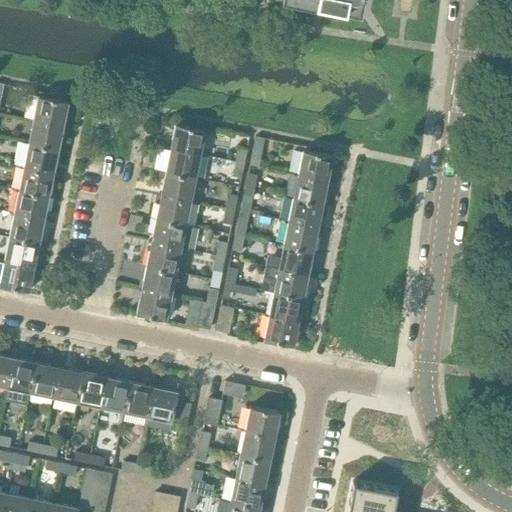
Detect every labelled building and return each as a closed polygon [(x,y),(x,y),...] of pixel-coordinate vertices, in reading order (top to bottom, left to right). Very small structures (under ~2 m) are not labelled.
[(37,95),(32,119),(62,125),(67,101),(37,95)] [(32,119),(28,142),(57,148),(62,125),(32,119)] [(175,124),(170,148),(199,153),(204,129),(175,124)] [(28,142),(23,166),(52,172),(57,148),(28,142)] [(235,161),(243,162),(246,148),(238,147),(235,161)] [(170,148),(165,171),(195,177),(199,153),(170,148)] [(326,180),(331,155),(302,149),(297,173),(326,180)] [(258,165),(260,151),(252,150),(249,164),(258,165)] [(243,162),(235,161),(232,175),(240,177),(243,162)] [(23,166),(18,189),(48,195),(52,172),(23,166)] [(165,171),(160,194),(190,200),(195,177),(165,171)] [(244,187),(253,189),(256,175),(247,173),(244,187)] [(321,203),(326,180),(297,173),(292,197),(321,203)] [(253,189),(244,187),(241,202),(250,203),(253,189)] [(18,189),(13,213),(43,219),(48,195),(18,189)] [(160,194),(155,218),(185,224),(190,200),(160,194)] [(225,208),(233,209),(236,195),(228,194),(225,208)] [(316,226),(321,203),(292,197),(287,220),(316,226)] [(233,209),(225,208),(222,222),(230,224),(233,209)] [(235,234),(243,236),(248,213),(239,212),(238,220),(235,234)] [(13,213),(8,236),(38,242),(43,219),(13,213)] [(155,218),(150,241),(180,247),(185,224),(155,218)] [(312,250),(316,226),(287,220),(282,244),(312,250)] [(243,236),(235,234),(232,249),(241,250),(243,236)] [(8,236),(4,260),(33,266),(38,242),(8,236)] [(150,241),(145,265),(175,271),(180,247),(150,241)] [(216,255),(224,256),(227,242),(219,241),(216,255)] [(307,273),(312,250),(282,244),(280,257),(267,255),(265,265),(307,273)] [(224,256),(216,255),(213,269),(221,271),(224,256)] [(0,284),(28,290),(33,266),(4,260),(0,277),(0,284)] [(145,265),(141,288),(170,294),(175,271),(145,265)] [(302,297),(307,273),(265,265),(263,276),(275,278),(273,291),(302,297)] [(225,281),(234,283),(237,269),(228,267),(225,281)] [(234,283),(225,281),(222,295),(231,297),(234,283)] [(165,319),(170,294),(141,288),(136,312),(165,319)] [(206,302),(214,303),(217,289),(209,288),(206,302)] [(297,321),(302,297),(273,291),(268,315),(297,321)] [(214,303),(206,302),(202,301),(197,325),(209,328),(214,303)] [(233,307),(220,305),(215,329),(228,332),(233,307)] [(292,345),(297,321),(268,315),(263,339),(292,345)] [(0,385),(6,386),(12,357),(0,354),(0,385)] [(35,362),(12,357),(6,386),(29,391),(35,362)] [(29,391),(53,396),(59,367),(35,362),(29,391)] [(53,396),(76,401),(82,371),(59,367),(53,396)] [(76,401),(100,406),(106,376),(82,371),(76,401)] [(100,406),(123,411),(129,381),(106,376),(100,406)] [(123,411),(147,416),(153,386),(129,381),(123,411)] [(153,386),(147,416),(145,425),(169,430),(171,420),(186,424),(190,403),(175,400),(177,391),(153,386)] [(215,424),(220,400),(208,397),(203,421),(215,424)] [(249,406),(244,430),(274,436),(279,412),(249,406)] [(198,445),(207,447),(210,432),(201,430),(198,445)] [(269,459),(274,436),(244,430),(239,453),(269,459)] [(0,435),(0,444),(8,446),(10,438),(0,435)] [(41,453),(42,444),(29,441),(26,450),(41,453)] [(42,444),(41,453),(55,456),(57,448),(42,444)] [(207,447),(198,445),(195,459),(204,461),(207,447)] [(0,449),(0,460),(13,463),(15,453),(0,449)] [(88,463),(90,454),(75,451),(73,460),(88,463)] [(27,466),(29,455),(15,453),(13,463),(27,466)] [(264,483),(269,459),(239,453),(234,477),(264,483)] [(90,454),(88,463),(102,466),(104,457),(90,454)] [(47,460),(45,469),(60,473),(62,463),(47,460)] [(135,473),(137,464),(122,461),(120,469),(135,473)] [(74,476),(76,466),(62,463),(60,473),(74,476)] [(137,464),(135,473),(149,476),(151,467),(137,464)] [(108,485),(110,474),(86,469),(84,480),(108,485)] [(259,506),(264,483),(234,477),(229,500),(259,506)] [(189,492),(197,494),(200,479),(191,478),(189,492)] [(349,479),(342,511),(387,511),(393,487),(349,479)] [(106,497),(108,485),(84,480),(81,491),(106,497)] [(103,509),(106,497),(81,491),(79,503),(103,509)] [(152,503),(177,508),(179,496),(154,491),(152,503)] [(197,494),(189,492),(186,506),(194,508),(197,494)] [(2,511),(26,511),(30,498),(6,493),(2,511)] [(26,511),(51,511),(53,503),(30,498),(26,511)] [(257,511),(259,506),(229,500),(226,511),(257,511)] [(76,511),(78,508),(53,503),(51,511),(76,511)] [(102,511),(103,509),(79,503),(78,508),(76,511),(102,511)] [(150,511),(176,511),(177,508),(152,503),(150,511)]
